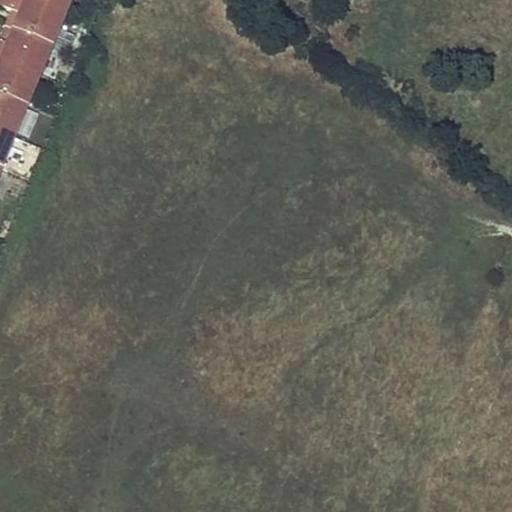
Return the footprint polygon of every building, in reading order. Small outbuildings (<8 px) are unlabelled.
[(64,16),(24,0),(0,0),(0,6),(12,12),(18,14),(12,29),(52,46),(64,16)] [(24,0),(64,16),(70,0),(24,0)] [(12,12),(5,27),(12,29),(18,14),(12,12)] [(5,27),(0,40),(0,42),(5,45),(12,29),(5,27)] [(0,60),(39,77),(52,46),(12,29),(5,45),(0,42),(0,60)] [(39,77),(0,60),(0,96),(26,108),(39,77)] [(0,132),(14,139),(26,108),(0,96),(0,132)] [(14,139),(0,132),(0,168),(1,169),(14,139)] [(16,140),(7,169),(28,175),(37,147),(16,140)]
